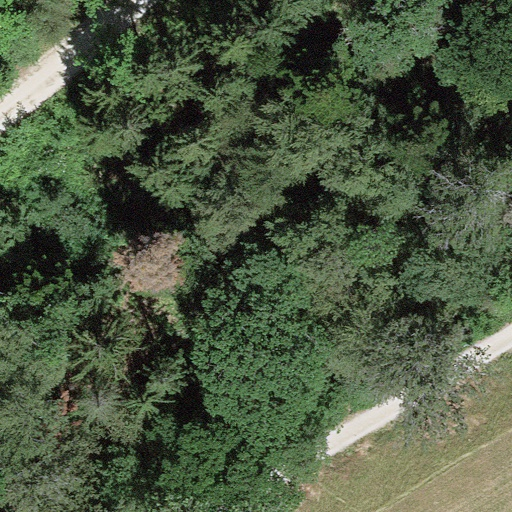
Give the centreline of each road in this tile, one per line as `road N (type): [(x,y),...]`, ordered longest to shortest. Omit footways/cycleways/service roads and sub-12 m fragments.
road 1 (track): [(511,332),(237,511)]
road 2 (track): [(0,93),(133,0)]
